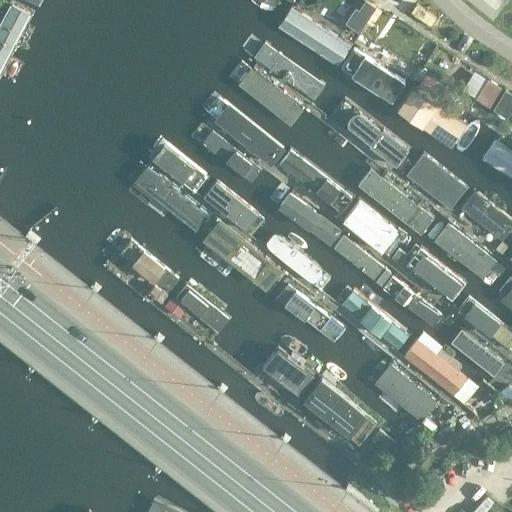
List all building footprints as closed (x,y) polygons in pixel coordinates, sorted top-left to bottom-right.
[(41,0),(16,0),(16,1),(36,11),(41,0)] [(255,0),(272,10),(278,0),(255,0)] [(365,0),(354,25),(363,29),(357,40),(372,48),(391,10),(369,0),(365,0)] [(0,77),(34,14),(12,1),(0,22),(0,77)] [(293,3),(279,26),(341,63),(355,40),(293,3)] [(253,31),(241,48),(314,100),(326,83),(253,31)] [(353,50),(339,69),(388,105),(402,85),(353,50)] [(292,123),(306,106),(244,57),(230,74),(292,123)] [(415,84),(398,109),(453,148),(471,123),(415,84)] [(272,163),(287,144),(224,95),(209,115),(272,163)] [(409,170),(422,152),(370,114),(358,131),(409,170)] [(251,183),(263,168),(217,130),(205,145),(251,183)] [(511,178),(511,148),(491,135),(478,156),(511,178)] [(165,140),(153,156),(196,189),(209,174),(165,140)] [(292,147),(280,162),(343,211),(355,195),(292,147)] [(427,160),(416,174),(455,202),(466,188),(427,160)] [(132,184),(198,233),(212,214),(146,165),(132,184)] [(385,175),(374,189),(425,229),(436,215),(385,175)] [(218,178),(204,196),(255,235),(269,218),(218,178)] [(511,211),(477,185),(461,206),(511,245),(511,211)] [(292,192),(281,206),(331,245),(342,231),(292,192)] [(363,207),(354,219),(390,248),(400,237),(363,207)] [(215,239),(216,241),(217,243),(255,275),(258,276),(260,277),(262,278),(265,278),(267,278),(269,278),(274,277),(274,275),(274,272),(274,270),(273,268),(272,265),(271,263),(270,261),(268,259),(230,228),(227,227),(225,227),(224,227),(220,229),(218,231),(216,234),(215,237),(215,239)] [(437,240),(437,241),(490,282),(491,283),(493,283),(494,283),(496,282),(502,276),(502,275),(502,274),(502,273),(502,272),(502,271),(501,270),(448,230),(446,230),(445,230),(443,230),(442,231),(441,231),(439,232),(438,234),(438,235),(437,236),(437,238),(437,240)] [(26,232),(0,265),(0,289),(38,242),(26,232)] [(132,235),(120,251),(171,292),(183,277),(132,235)] [(271,251),(272,252),(314,286),(316,286),(317,286),(319,285),(320,285),(322,284),(323,283),(324,282),(325,280),(325,279),(326,277),(326,276),(326,274),(325,272),(282,237),(281,236),(280,236),(278,235),(277,235),(276,236),(274,236),(273,237),(272,238),(271,239),(270,241),(269,242),(269,244),(268,245),(268,246),(269,248),(269,249),(270,250),(271,251)] [(346,235),(336,249),(382,284),(392,271),(346,235)] [(415,245),(403,260),(448,294),(459,279),(415,245)] [(393,273),(384,286),(436,325),(445,312),(393,273)] [(289,281),(275,298),(331,343),(344,326),(289,281)] [(189,283),(178,297),(220,330),(231,316),(189,283)] [(92,284),(28,364),(35,370),(98,290),(92,284)] [(355,289),(343,303),(400,349),(412,334),(355,289)] [(511,327),(470,294),(460,307),(511,348),(511,327)] [(230,321),(217,338),(254,367),(267,351),(230,321)] [(462,329),(451,344),(495,378),(506,363),(462,329)] [(156,335),(92,415),(98,420),(162,340),(156,335)] [(419,338),(406,355),(456,394),(470,377),(419,338)] [(280,345),(264,366),(305,398),(321,377),(280,345)] [(396,364),(383,379),(432,422),(445,407),(396,364)] [(329,374),(307,400),(360,444),(382,418),(329,374)] [(186,426),(155,465),(161,470),(225,390),(219,385),(186,426)] [(282,435),(220,511),(231,511),(288,440),(282,435)] [(185,511),(150,493),(139,511),(185,511)]
